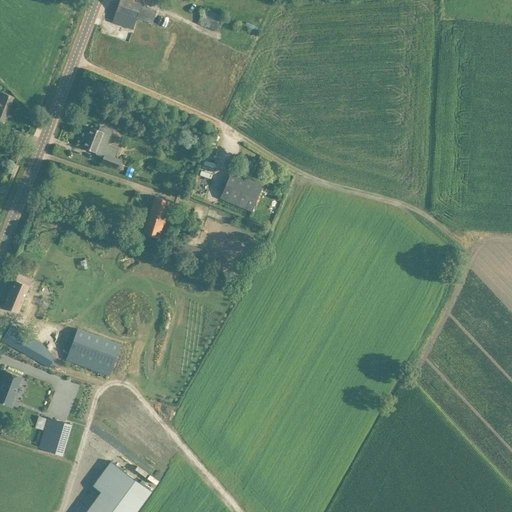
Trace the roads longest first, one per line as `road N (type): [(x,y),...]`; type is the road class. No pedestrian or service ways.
road 1 (unknown): [(75,57),(219,122),(302,173),(426,213)]
road 2 (tertiary): [(0,254),(97,0)]
